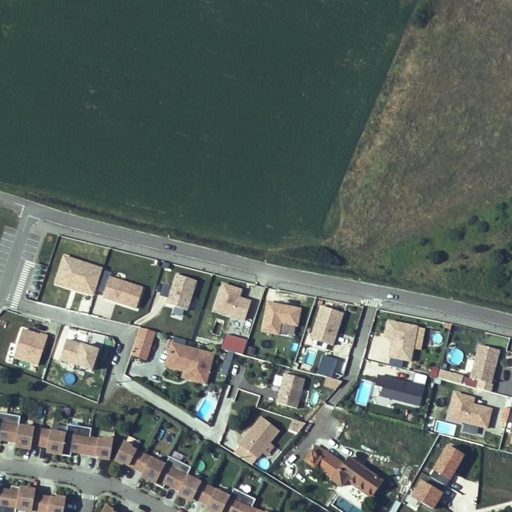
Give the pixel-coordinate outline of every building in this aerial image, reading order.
[(93,298),(103,269),(63,256),(53,285),(93,298)] [(196,281),(175,274),(166,304),(187,311),(196,281)] [(142,287),(108,276),(101,298),(135,309),(142,287)] [(242,290),(222,283),(214,308),(245,318),(250,301),(240,297),(242,290)] [(300,309),(267,303),(262,332),(281,335),(283,325),(297,328),(300,309)] [(344,315),(320,307),(309,341),(333,349),(344,315)] [(418,326),(387,320),(384,338),(393,340),(389,357),(411,361),(418,326)] [(151,325),(137,321),(131,336),(130,340),(144,345),(151,325)] [(39,367),(48,336),(21,328),(11,364),(25,368),(27,364),(39,367)] [(225,334),(220,349),(243,356),(247,342),(225,334)] [(168,337),(163,355),(191,362),(188,373),(201,377),(209,349),(168,337)] [(66,340),(58,362),(94,374),(101,352),(66,340)] [(499,349),(477,344),(469,379),(477,383),(475,389),(490,392),(499,349)] [(307,351),(304,363),(311,365),(314,353),(307,351)] [(233,356),(225,354),(220,375),(228,377),(233,356)] [(179,371),(188,373),(191,362),(163,355),(162,360),(181,365),(179,371)] [(430,366),(428,376),(436,378),(438,368),(430,366)] [(296,404),(304,375),(283,369),(275,398),(296,404)] [(436,378),(459,385),(462,377),(439,370),(436,378)] [(118,384),(150,403),(155,395),(123,376),(118,384)] [(327,378),(324,385),(337,389),(340,382),(327,378)] [(311,389),(317,390),(319,380),(313,379),(311,389)] [(355,404),(368,406),(371,381),(358,379),(355,404)] [(423,388),(385,379),(380,397),(419,406),(423,388)] [(303,389),(299,400),(305,402),(308,391),(303,389)] [(474,398),(454,393),(447,421),(486,431),(492,409),(473,404),(474,398)] [(226,417),(231,400),(224,398),(219,415),(226,417)] [(0,407),(0,438),(3,439),(3,435),(20,437),(22,421),(24,412),(0,407)] [(258,452),(280,425),(263,411),(240,438),(258,452)] [(299,427),(305,419),(294,415),(290,422),(299,427)] [(69,429),(66,450),(74,451),(75,446),(91,449),(93,433),(95,423),(71,419),(69,429)] [(46,425),(22,421),(20,437),(19,442),(42,446),(46,425)] [(69,429),(46,425),(42,446),(66,450),(69,429)] [(93,433),(91,449),(104,451),(104,453),(113,455),(117,434),(107,433),(107,435),(93,433)] [(267,450),(275,440),(270,436),(262,446),(267,450)] [(140,465),(148,450),(135,444),(136,442),(127,437),(118,456),(127,460),(128,458),(140,465)] [(317,440),(312,446),(320,452),(325,445),(317,440)] [(320,452),(312,446),(306,454),(314,460),(315,459),(334,472),(333,473),(342,480),(347,473),(373,490),(382,477),(346,451),(342,457),(325,445),(320,452)] [(448,491),(465,456),(446,447),(429,481),(448,491)] [(160,479),(169,460),(148,450),(140,465),(154,471),(152,476),(160,479)] [(183,486),(191,471),(195,462),(173,452),(169,460),(160,479),(167,483),(171,475),(177,479),(175,482),(183,486)] [(205,496),(213,481),(191,471),(183,486),(181,490),(189,494),(191,490),(205,496)] [(17,511),(19,503),(22,482),(14,481),(13,490),(6,488),(6,485),(0,483),(0,509),(16,511),(17,511)] [(225,511),(234,492),(213,481),(205,496),(219,503),(217,508),(225,511)] [(43,507),(45,491),(30,489),(31,484),(22,482),(19,503),(43,507)] [(434,511),(444,494),(420,483),(411,501),(434,511)] [(251,511),(256,503),(260,494),(238,484),(234,492),(225,511),(233,511),(236,507),(244,511),(243,511),(251,511)] [(57,511),(65,511),(69,493),(59,491),(59,493),(45,491),(43,507),(57,509),(56,511),(57,511)] [(126,511),(116,507),(117,505),(108,501),(102,511),(126,511)] [(277,511),(278,511),(269,507),(269,509),(256,503),(251,511),(277,511)]
